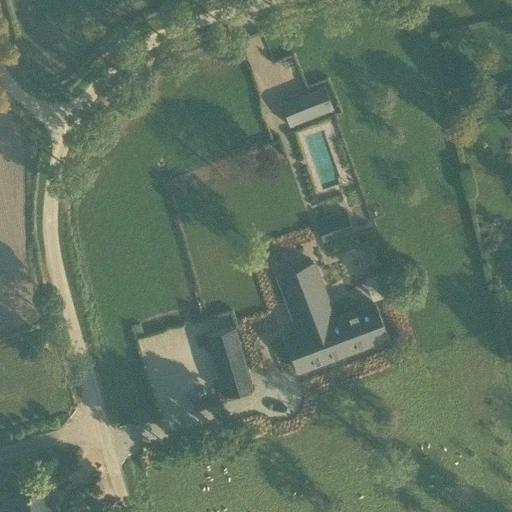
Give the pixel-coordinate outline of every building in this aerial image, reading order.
[(324,84),(279,102),(290,128),(334,110),(324,84)] [(354,232),(353,230),(346,211),(316,221),(323,243),(354,232)] [(188,259),(193,278),(178,282),(186,315),(227,304),(215,252),(188,259)] [(331,322),(310,264),(279,276),(300,334),(283,340),(297,371),(388,337),(376,305),(331,322)] [(235,328),(208,336),(225,396),(252,388),(235,328)] [(56,511),(49,487),(6,500),(10,511),(56,511)]
